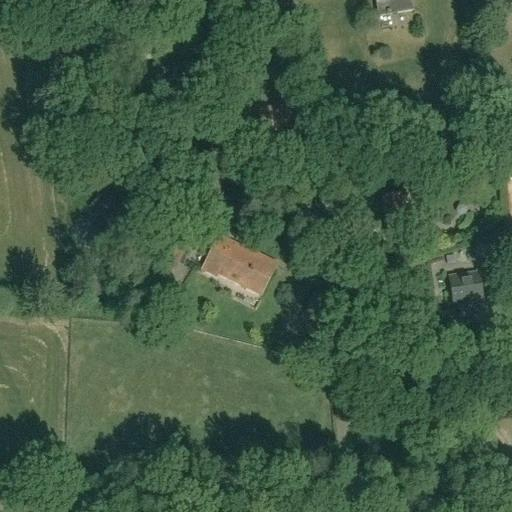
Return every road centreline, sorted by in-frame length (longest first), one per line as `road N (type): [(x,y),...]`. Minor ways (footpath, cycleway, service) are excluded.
road 1 (track): [(95,0),(123,45),(128,118),(400,262),(424,345),(497,382),(503,505)]
road 2 (unclassified): [(88,502),(511,505)]
